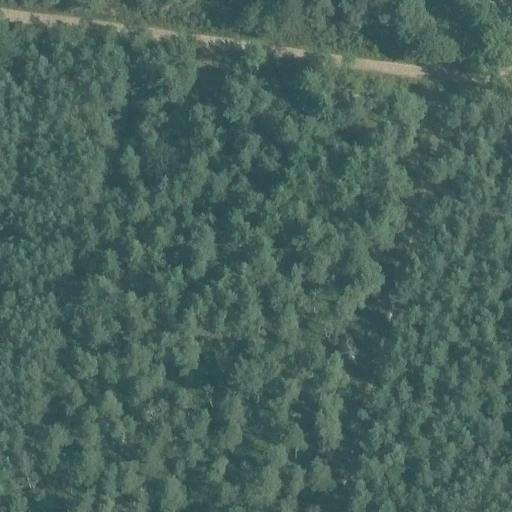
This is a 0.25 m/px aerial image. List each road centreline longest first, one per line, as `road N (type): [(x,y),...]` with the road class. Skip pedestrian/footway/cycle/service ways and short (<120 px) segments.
road 1 (track): [(0,16),(511,81)]
road 2 (track): [(451,77),(336,511)]
